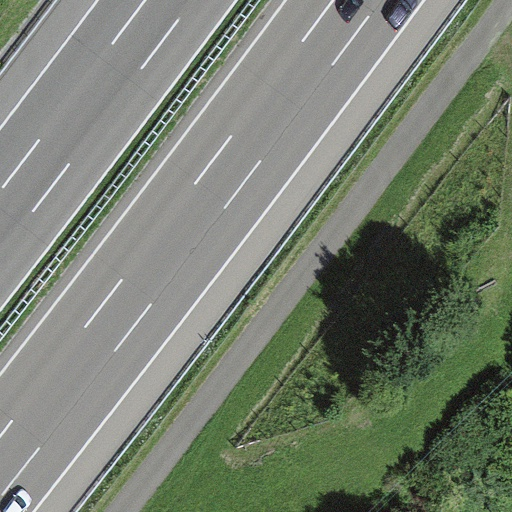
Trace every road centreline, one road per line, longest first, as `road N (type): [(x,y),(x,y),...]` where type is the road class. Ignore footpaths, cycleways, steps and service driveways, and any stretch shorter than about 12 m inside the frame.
road 1 (motorway): [(0,472),(359,0)]
road 2 (motorway): [(169,0),(0,222)]
